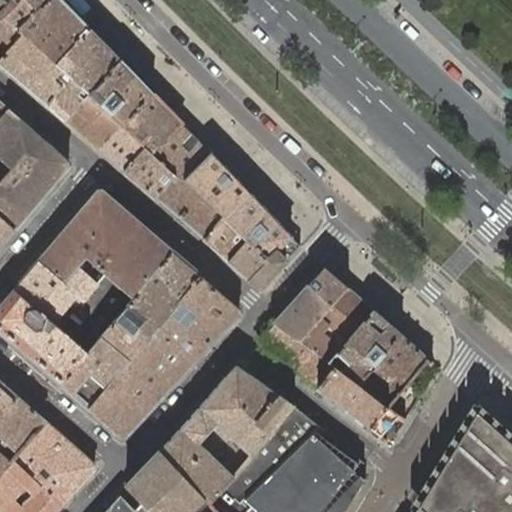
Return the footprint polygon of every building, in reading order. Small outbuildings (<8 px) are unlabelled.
[(0,0),(0,62),(23,37),(17,32),(50,0),(0,0)] [(23,37),(0,62),(0,63),(49,106),(71,79),(57,67),(91,30),(61,0),(50,0),(17,32),(23,37)] [(71,79),(49,106),(66,120),(89,95),(121,61),(91,30),(57,67),(71,79)] [(154,95),(121,61),(89,95),(120,125),(122,126),(154,95)] [(89,95),(66,120),(98,148),(120,125),(89,95)] [(180,122),(154,95),(122,126),(146,149),(150,153),(180,122)] [(0,120),(10,110),(0,101),(0,120)] [(42,138),(10,110),(0,120),(0,158),(13,170),(42,138)] [(211,154),(180,122),(150,153),(175,177),(177,175),(184,181),(211,154)] [(120,125),(98,148),(125,171),(146,149),(122,126),(120,125)] [(13,170),(0,184),(0,215),(15,229),(70,166),(69,161),(42,138),(13,170)] [(150,153),(146,149),(125,171),(156,198),(175,177),(150,153)] [(251,195),(211,154),(184,181),(224,218),(226,220),(251,195)] [(177,175),(175,177),(156,198),(204,240),(224,218),(184,181),(177,175)] [(173,252),(144,226),(103,190),(99,191),(39,261),(65,284),(78,269),(95,284),(103,274),(133,300),(173,252)] [(291,236),(251,195),(226,220),(247,239),(268,257),(291,236)] [(0,247),(15,229),(0,215),(0,247)] [(226,220),(224,218),(204,240),(228,260),(247,239),(226,220)] [(300,245),(291,236),(268,257),(247,239),(228,260),(261,289),(300,245)] [(88,354),(63,385),(90,409),(156,330),(202,276),(173,252),(133,300),(88,354)] [(39,261),(14,290),(52,323),(76,294),(82,299),(95,284),(78,269),(65,284),(39,261)] [(325,267),(309,285),(330,306),(348,287),(325,267)] [(239,307),(202,276),(156,330),(192,364),(240,312),(239,307)] [(330,306),(309,285),(276,322),(300,340),(330,306)] [(348,287),(330,306),(300,340),(328,362),(375,311),(348,287)] [(52,323),(14,290),(0,306),(0,331),(63,385),(88,354),(68,337),(52,323)] [(402,335),(375,311),(328,362),(335,368),(357,384),(402,335)] [(300,340),(276,322),(261,338),(261,341),(319,388),(335,368),(328,362),(300,340)] [(156,330),(90,409),(120,436),(126,436),(192,364),(156,330)] [(429,359),(402,335),(357,384),(387,407),(429,359)] [(291,408),(237,368),(102,511),(219,511),(203,501),(291,408)] [(357,384),(335,368),(319,388),(380,437),(398,416),(387,407),(357,384)] [(0,417),(18,396),(0,380),(0,417)] [(0,475),(46,421),(18,396),(0,417),(0,475)] [(344,511),(370,472),(291,408),(203,501),(219,511),(344,511)] [(511,511),(511,443),(477,412),(419,507),(415,511),(511,511)] [(55,511),(96,468),(95,464),(46,421),(0,475),(0,507),(4,511),(55,511)]
